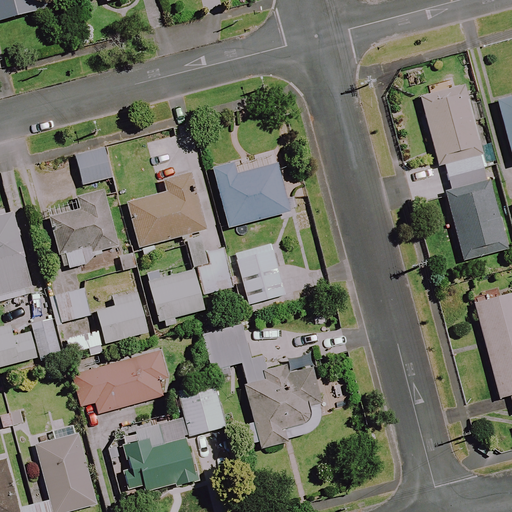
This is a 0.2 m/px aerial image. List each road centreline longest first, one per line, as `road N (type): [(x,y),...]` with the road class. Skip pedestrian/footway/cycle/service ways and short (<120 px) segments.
road 1 (residential): [(444,511),(322,37)]
road 2 (residential): [(322,37),(0,121)]
road 3 (residential): [(461,0),(322,37)]
